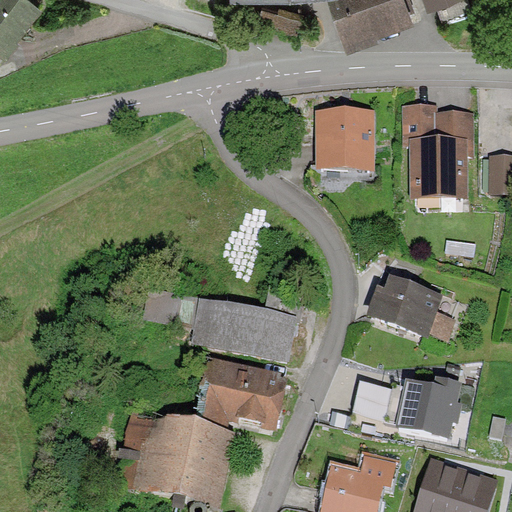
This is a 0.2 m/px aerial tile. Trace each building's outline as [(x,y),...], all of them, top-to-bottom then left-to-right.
[(7,49),(42,3),(38,0),(0,0),(0,46),(1,45),(7,49)] [(334,0),(351,44),(383,32),(381,26),(418,13),(412,0),(334,0)] [(471,0),(442,0),(451,22),(475,13),(471,0)] [(438,106),(403,107),(403,145),(412,145),(413,200),(470,199),(469,157),(476,157),(476,113),(438,114),(438,106)] [(376,112),(317,112),(317,170),(376,170),(376,112)] [(511,156),(491,157),(492,196),(511,195),(511,156)] [(388,291),(378,287),(368,316),(428,338),(430,334),(447,340),(454,322),(435,315),(442,295),(393,277),(388,291)] [(288,363),(296,325),(301,326),(308,293),(271,286),(266,310),(201,297),(195,327),(192,343),(288,363)] [(145,319),(195,327),(201,297),(151,289),(145,319)] [(211,359),(197,419),(229,426),(230,420),(267,429),(276,431),(289,377),(211,359)] [(435,387),(407,380),(405,388),(394,386),(385,421),(398,424),(397,427),(452,440),(455,428),(460,429),(466,405),(459,403),(464,385),(437,378),(435,387)] [(133,412),(118,485),(219,507),(235,433),(133,412)] [(505,421),(495,419),(491,438),(502,439),(505,421)] [(329,489),(324,511),(377,511),(382,489),(391,491),(397,465),(365,458),(361,474),(334,469),(329,489)] [(487,511),(497,482),(432,463),(417,511),(487,511)]
